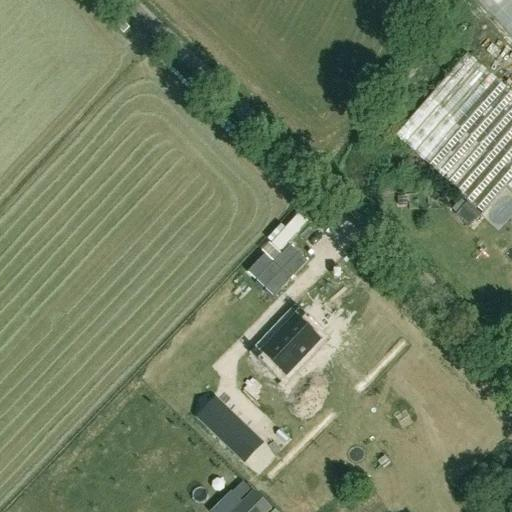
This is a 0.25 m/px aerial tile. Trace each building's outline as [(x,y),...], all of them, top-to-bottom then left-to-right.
[(511,0),(477,0),(511,36),(511,0)] [(481,213),(511,177),(511,94),(467,54),(394,136),(481,213)] [(465,204),(460,199),(451,210),(456,214),(455,216),(469,228),(480,214),(466,202),(465,204)] [(511,206),(493,225),(510,242),(511,240),(511,206)] [(285,375),(318,340),(295,318),(262,353),(285,375)] [(209,327),(175,361),(197,380),(230,347),(209,327)] [(215,400),(198,418),(207,426),(236,454),(245,462),(261,445),(253,436),(224,409),(215,400)] [(268,511),(271,509),(255,492),(254,493),(243,504),(234,511),(268,511)]
